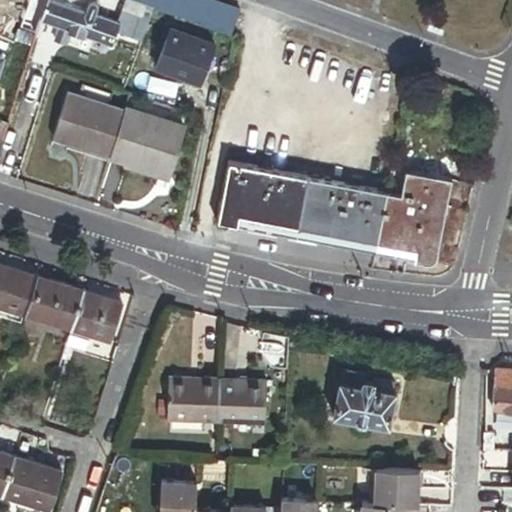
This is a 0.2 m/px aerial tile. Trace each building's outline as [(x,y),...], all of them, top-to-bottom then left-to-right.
[(90,0),(47,0),(41,22),(109,46),(117,24),(95,16),(97,14),(97,12),(97,10),(97,8),(96,6),(94,5),(93,3),(90,4),(90,0)] [(131,0),(154,8),(231,36),(238,11),(208,0),(131,0)] [(167,29),(154,70),(200,86),(214,45),(167,29)] [(54,139),(109,157),(123,112),(69,95),(54,139)] [(183,127),(124,108),(123,112),(109,157),(168,176),(183,127)] [(374,254),(386,193),(228,163),(217,225),(374,254)] [(401,195),(386,193),(374,254),(425,263),(427,264),(429,264),(431,263),(433,262),(434,261),(436,260),(436,258),(451,180),(406,172),(401,195)] [(0,305),(24,313),(36,275),(0,264),(0,305)] [(83,290),(36,275),(24,313),(71,328),(83,290)] [(110,340),(122,302),(83,290),(71,328),(68,339),(83,344),(85,338),(105,345),(107,339),(110,340)] [(24,313),(0,305),(0,314),(22,321),(24,313)] [(262,365),(210,355),(204,385),(220,388),(219,393),(240,397),(241,392),(256,395),(262,365)] [(511,376),(495,376),(493,409),(511,410),(511,376)] [(360,386),(339,383),(332,417),(388,427),(394,393),(372,389),(373,383),(360,381),(360,386)] [(232,425),(229,450),(249,452),(252,427),(232,425)] [(491,455),(492,439),(481,439),(481,455),(491,455)] [(15,456),(0,451),(0,492),(0,493),(3,494),(15,456)] [(63,471),(15,456),(3,494),(51,509),(63,471)] [(416,511),(419,477),(373,474),(371,511),(380,511),(416,511)] [(195,511),(197,486),(160,483),(157,511),(195,511)] [(315,511),(316,505),(281,503),(280,511),(315,511)]
